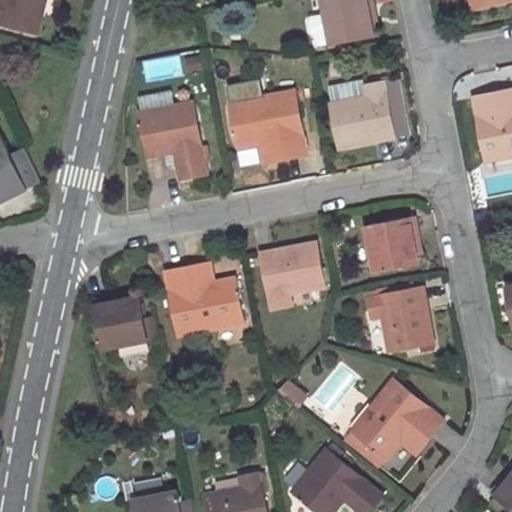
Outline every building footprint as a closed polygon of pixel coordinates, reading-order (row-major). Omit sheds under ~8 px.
[(0,0),(0,23),(39,34),(47,0),(0,0)] [(331,44),(375,36),(373,28),(370,7),(374,6),(373,0),(326,0),(324,1),(331,44)] [(471,0),(474,9),(508,3),(507,0),(471,0)] [(378,27),(374,6),(370,7),(373,28),(378,27)] [(262,81),(230,87),(233,102),(264,96),(262,81)] [(366,97),(332,104),(341,150),(375,143),(374,138),(394,134),(392,123),(407,120),(399,81),(365,87),(366,97)] [(309,155),(296,90),(264,96),(233,102),(231,103),(240,148),(261,144),(270,142),(274,162),(309,155)] [(143,113),(175,107),(172,92),(140,99),(143,113)] [(487,163),(511,157),(511,109),(509,92),(474,99),(487,163)] [(175,107),(143,113),(141,114),(150,159),(175,153),(181,181),(208,175),(194,103),(175,107)] [(410,136),(407,120),(392,123),(394,134),(395,139),(410,136)] [(0,197),(2,201),(27,189),(0,133),(0,197)] [(375,143),(395,139),(394,134),(374,138),(375,143)] [(274,162),(270,142),(261,144),(264,163),(274,162)] [(367,227),(375,271),(419,263),(418,256),(413,234),(419,233),(416,218),(367,227)] [(413,234),(418,256),(423,255),(419,233),(413,234)] [(263,258),(273,308),(292,305),(290,295),(326,288),(317,243),(282,249),(283,254),(263,258)] [(282,249),(262,253),(263,258),(283,254),(282,249)] [(215,283),(211,264),(201,266),(205,285),(215,283)] [(167,272),(179,337),(244,325),(236,279),(215,283),(205,285),(201,266),(167,272)] [(383,316),(390,351),(434,343),(428,308),(423,309),(419,289),(415,290),(414,285),(368,293),(373,318),(383,316)] [(428,308),(424,288),(419,289),(423,309),(428,308)] [(131,295),(111,299),(112,303),(133,299),(131,295)] [(96,302),(106,349),(149,341),(141,298),(133,299),(112,303),(111,299),(96,302)] [(402,443),(408,435),(423,447),(445,420),(394,379),(345,439),(365,455),(372,447),(385,457),(388,460),(402,443)] [(287,382),(278,392),(288,399),(296,389),(287,382)] [(296,389),(288,399),(298,407),(306,397),(296,389)] [(402,443),(417,454),(423,447),(408,435),(402,443)] [(332,443),(292,491),(317,511),(334,511),(338,507),(344,499),(356,509),(359,511),(369,511),(384,495),(342,461),(346,456),(332,443)] [(385,457),(372,447),(365,455),(378,465),(385,457)] [(506,484),(511,476),(511,468),(503,481),(506,484)] [(269,493),(265,472),(259,473),(263,494),(269,493)] [(207,494),(211,511),(266,511),(263,494),(259,473),(240,477),(242,487),(207,494)] [(511,511),(511,476),(506,484),(503,481),(493,493),(498,497),(493,503),(504,511),(511,511)] [(194,511),(192,501),(180,504),(178,492),(134,500),(136,511),(194,511)] [(344,511),(352,511),(356,509),(344,499),(338,507),(344,511)]
